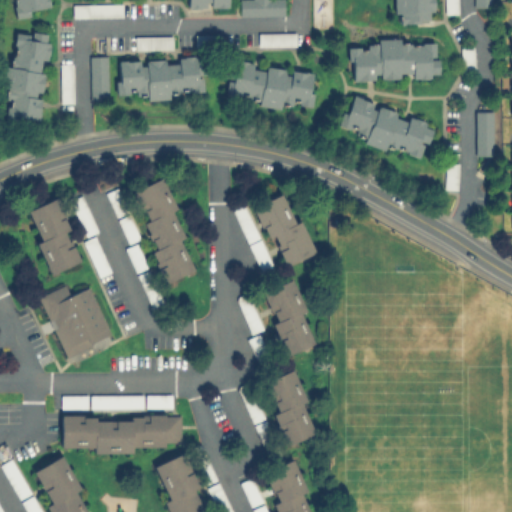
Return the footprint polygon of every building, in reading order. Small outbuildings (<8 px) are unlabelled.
[(9,0),(12,16),(49,11),(47,0),(9,0)] [(185,0),(186,8),(206,7),(206,8),(226,7),(225,0),(185,0)] [(283,16),(283,0),(238,0),(238,15),(283,16)] [(395,0),(396,23),(427,22),(427,12),(434,11),(433,0),(395,0)] [(456,0),(444,0),(444,12),(456,12),(456,0)] [(71,16),(121,16),(121,3),(71,3),(71,16)] [(46,32),(9,29),(3,118),(40,120),(46,32)] [(294,31),(256,31),(256,44),(294,44),(294,31)] [(133,35),(133,48),(171,48),(171,35),(133,35)] [(348,79),(436,78),(436,39),(376,40),(376,45),(348,45),(348,79)] [(472,46),(461,46),(461,68),(472,68),(472,46)] [(107,55),(88,55),(88,100),(107,100),(107,55)] [(113,60),(115,98),(203,94),(202,55),(113,60)] [(315,71),(226,59),(220,97),(310,110),(315,71)] [(59,102),(72,102),(72,62),(59,62),(59,102)] [(336,131),(421,157),(432,121),(347,95),(336,131)] [(474,154),(491,154),(491,109),(474,109),(474,154)] [(456,163),(445,163),(445,188),(456,188),(456,163)] [(192,269),(177,239),(182,236),(169,209),(174,207),(159,176),(130,190),(145,221),(141,222),(154,249),(148,251),(163,282),(192,269)] [(114,216),(103,192),(115,187),(126,211),(114,216)] [(283,264),(269,234),(265,236),(250,205),(278,192),(293,222),(298,219),(313,250),(283,264)] [(96,230),(84,235),(67,200),(80,194),(96,230)] [(78,260),(64,230),(68,228),(53,196),(25,210),(39,240),(33,243),(48,274),(78,260)] [(257,237),(245,242),(228,207),(241,201),(257,237)] [(115,219),(127,214),(138,237),(126,243),(115,219)] [(92,235),(109,271),(97,277),(81,240),(92,235)] [(273,268),(261,274),(246,244),(258,238),(273,268)] [(123,248),(135,242),(146,267),(134,272),(123,248)] [(135,274),(147,269),(163,305),(151,310),(135,274)] [(312,342),(298,312),(303,310),(288,278),(260,291),(273,322),(268,324),(282,356),(312,342)] [(109,336),(87,285),(67,293),(63,283),(37,294),(63,355),(109,336)] [(249,333),(232,297),(245,291),(261,328),(249,333)] [(256,363),(244,338),(257,333),(268,358),(256,363)] [(313,432),(299,402),(304,400),(289,368),(261,381),(274,412),(269,414),(283,446),(313,432)] [(263,417),(246,381),(234,387),(251,423),(263,417)] [(143,407),(170,406),(170,393),(143,394),(143,407)] [(88,407),(141,407),(140,394),(88,395),(88,407)] [(58,408),(85,408),(85,395),(58,395),(58,408)] [(130,452),(129,446),(163,446),(162,441),(179,441),(179,415),(128,415),(128,420),(93,420),(93,415),(59,415),(59,446),(91,446),(91,452),(130,452)] [(252,425),(263,419),(271,436),(259,442),(252,425)] [(198,443),(186,449),(203,485),(215,479),(198,443)] [(202,511),(192,488),(196,486),(179,452),(151,465),(167,499),(162,501),(167,511),(202,511)] [(86,511),(73,490),(78,487),(58,454),(31,470),(50,502),(45,505),(49,511),(86,511)] [(0,462),(0,467),(17,498),(29,492),(9,458),(0,462)] [(309,511),(300,491),(304,489),(290,458),(261,472),(275,502),(270,504),(273,511),(309,511)] [(248,506),(260,501),(249,476),(237,481),(248,506)] [(230,511),(216,481),(204,487),(215,511),(230,511)] [(40,511),(30,494),(19,500),(25,511),(40,511)] [(264,511),(261,503),(249,509),(250,511),(264,511)]
